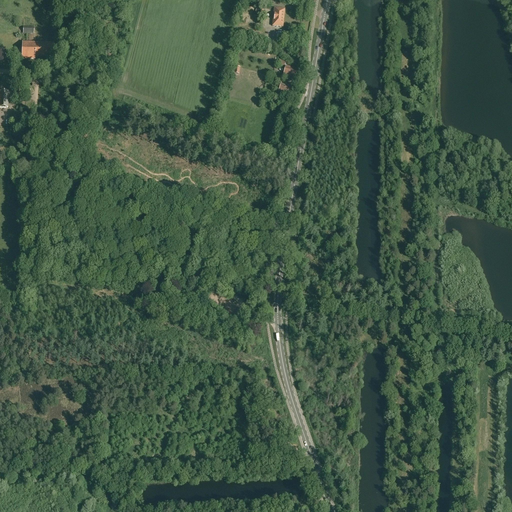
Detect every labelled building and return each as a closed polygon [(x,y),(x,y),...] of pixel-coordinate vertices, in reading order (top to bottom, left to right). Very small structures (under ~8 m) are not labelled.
[(273,15),(275,15),(274,21),(273,20),(273,26),(283,27),(285,10),(274,9),(273,15)] [(22,59),(35,60),(35,56),(53,57),(53,44),(23,43),(22,59)] [(283,75),(295,79),(297,70),(286,67),(283,75)] [(293,86),(281,82),(278,93),(290,96),(293,86)] [(0,92),(0,108),(8,108),(8,92),(0,92)]
